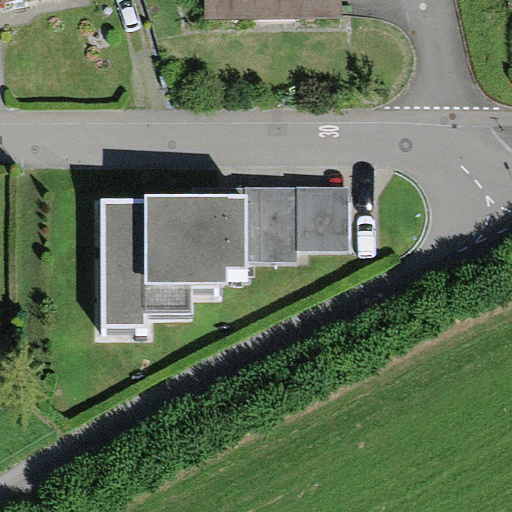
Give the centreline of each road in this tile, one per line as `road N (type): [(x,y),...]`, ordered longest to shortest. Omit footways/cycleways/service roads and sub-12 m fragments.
road 1 (residential): [(0,489),(300,323),(507,229)]
road 2 (residential): [(507,229),(455,157),(416,148),(0,144)]
